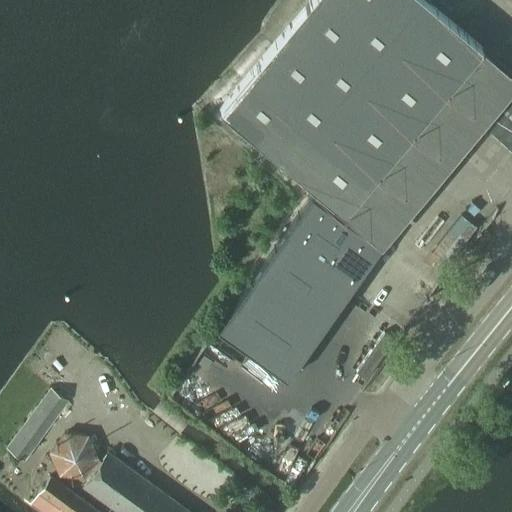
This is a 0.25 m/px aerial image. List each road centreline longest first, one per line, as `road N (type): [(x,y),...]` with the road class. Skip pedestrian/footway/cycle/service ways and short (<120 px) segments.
road 1 (unclassified): [(393,396),(511,253)]
road 2 (unclassified): [(305,511),(393,396)]
road 3 (primary): [(424,417),(511,308)]
